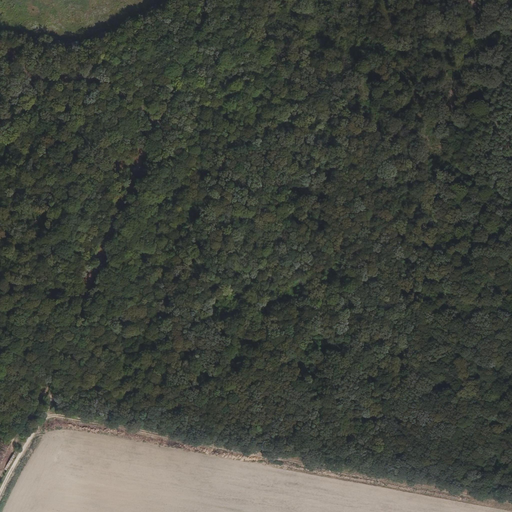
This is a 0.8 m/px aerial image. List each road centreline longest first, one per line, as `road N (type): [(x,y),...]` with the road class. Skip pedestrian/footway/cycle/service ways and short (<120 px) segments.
road 1 (track): [(511,495),(437,491),(44,412)]
road 2 (track): [(51,400),(171,92)]
